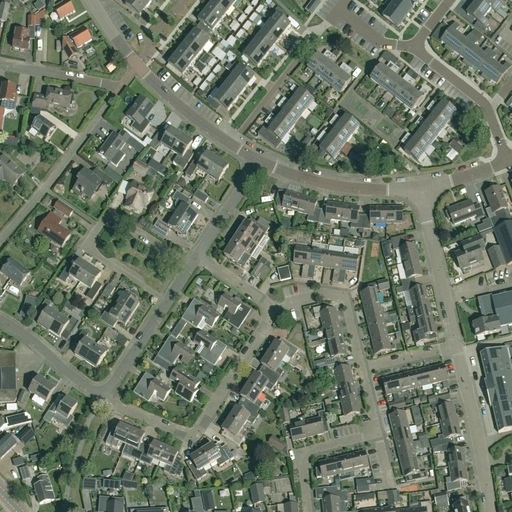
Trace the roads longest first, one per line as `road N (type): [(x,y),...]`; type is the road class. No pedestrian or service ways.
road 1 (residential): [(191,266),(106,212),(84,248),(167,302)]
road 2 (residential): [(104,397),(181,434),(201,425),(265,312)]
road 3 (residential): [(0,240),(119,87)]
road 4 (residential): [(490,511),(456,346)]
road 5 (residential): [(418,189),(293,179),(258,164)]
road 6 (residential): [(456,346),(418,189)]
road 7 (residential): [(359,369),(343,294),(315,291),(265,312)]
road 8 (residential): [(258,164),(196,122),(136,65)]
road 9 (residential): [(307,511),(301,451),(377,433)]
road 10 (residential): [(104,397),(44,344),(0,319)]
road 11 (residential): [(119,87),(0,64)]
